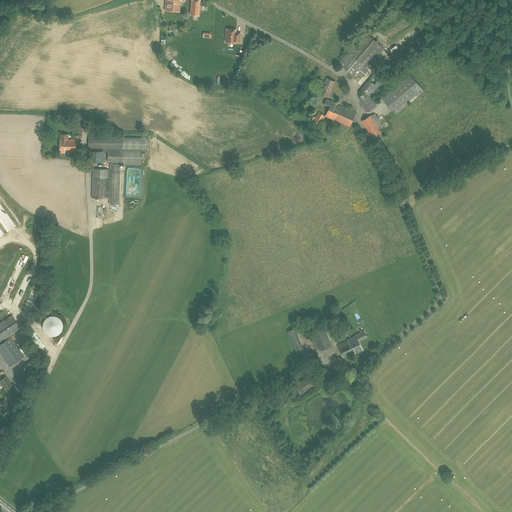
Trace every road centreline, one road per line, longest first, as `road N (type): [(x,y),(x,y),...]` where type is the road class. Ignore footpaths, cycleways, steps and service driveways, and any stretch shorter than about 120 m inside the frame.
road 1 (track): [(321,364),(349,379),(440,299),(403,203),(357,121)]
road 2 (unclassified): [(327,67),(206,0)]
road 3 (track): [(403,203),(511,143)]
